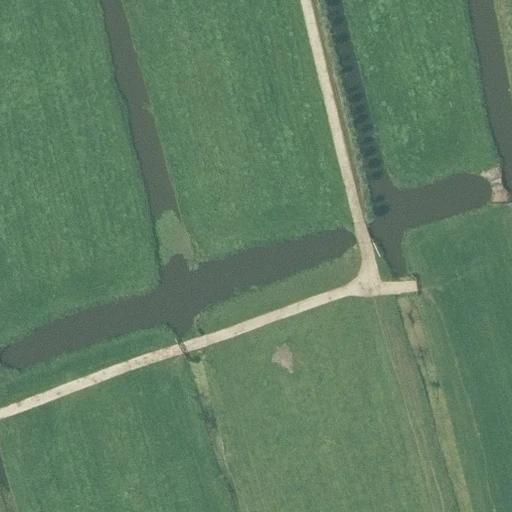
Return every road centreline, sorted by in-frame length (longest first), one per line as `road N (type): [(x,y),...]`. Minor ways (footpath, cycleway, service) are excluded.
road 1 (track): [(416,288),(368,288),(0,413)]
road 2 (track): [(368,288),(305,0)]
